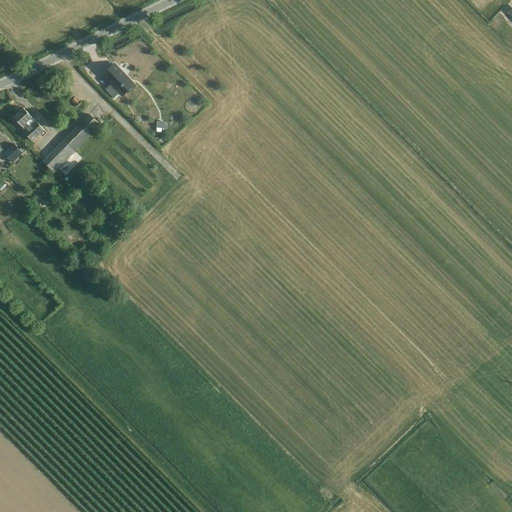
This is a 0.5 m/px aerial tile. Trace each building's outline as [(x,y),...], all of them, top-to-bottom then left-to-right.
[(124,95),(135,84),(116,64),(104,76),(124,95)] [(26,130),(24,132),(33,141),(44,131),(35,121),(23,108),(14,117),(26,130)] [(43,162),(54,172),(55,173),(37,191),(42,196),(64,174),(58,168),(100,126),(89,115),(43,162)] [(0,157),(1,156),(5,160),(6,158),(12,163),(23,153),(14,144),(5,153),(0,148),(1,147),(0,146),(0,157)] [(231,302),(268,264),(250,245),(204,292),(214,302),(223,293),(231,302)] [(337,341),(336,329),(321,320),(320,322),(296,306),(296,307),(289,308),(288,309),(284,306),(287,303),(285,301),(281,308),(283,309),(284,321),(285,321),(286,332),(286,340),(292,343),(292,338),(299,343),(306,342),(308,343),(316,343),(323,346),(326,342),(337,341)] [(357,354),(356,428),(406,428),(420,412),(357,354)]
